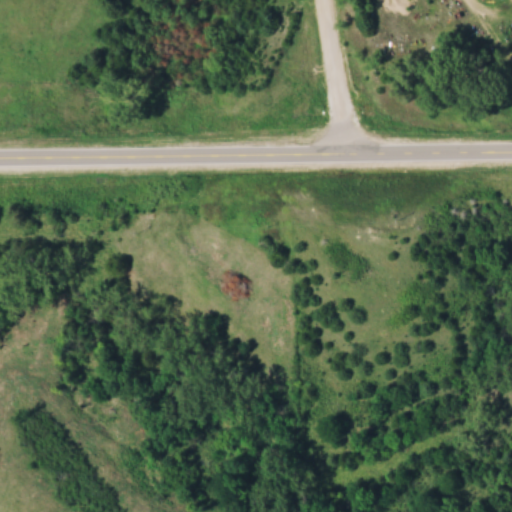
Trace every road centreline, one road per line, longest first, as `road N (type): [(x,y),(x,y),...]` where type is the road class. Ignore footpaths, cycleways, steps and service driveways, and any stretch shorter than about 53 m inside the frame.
road 1 (tertiary): [(511,159),(0,163)]
road 2 (residential): [(353,160),(325,0)]
